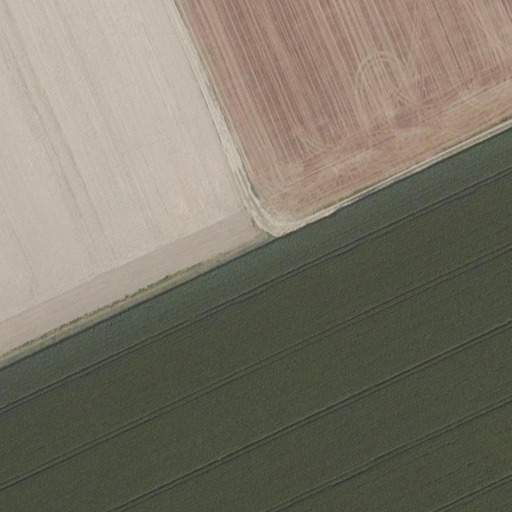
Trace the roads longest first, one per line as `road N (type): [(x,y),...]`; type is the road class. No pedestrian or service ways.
road 1 (track): [(0,369),(276,239)]
road 2 (track): [(165,0),(269,243)]
road 3 (track): [(511,124),(276,239)]
